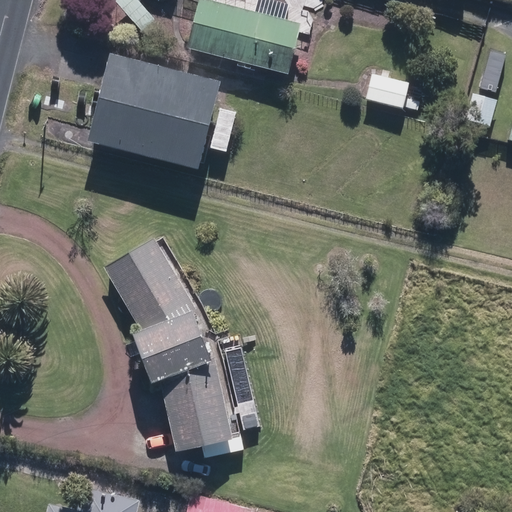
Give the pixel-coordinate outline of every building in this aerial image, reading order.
[(139,0),(115,0),(114,1),(140,33),(156,21),(139,0)] [(196,4),(185,51),(287,75),(298,32),(311,36),(316,12),(305,9),(306,0),(204,0),(203,6),(196,4)] [(487,52),(478,89),(496,93),(505,56),(487,52)] [(220,82),(108,54),(88,142),(197,169),(220,82)] [(371,73),(364,100),(404,109),(410,82),(371,73)] [(471,92),(464,120),(490,127),(498,99),(471,92)] [(138,329),(130,334),(151,385),(160,382),(176,452),(241,437),(215,326),(164,233),(104,266),(138,329)] [(337,486),(279,473),(275,495),(332,508),(337,486)] [(135,511),(139,500),(86,486),(79,511),(75,511),(47,505),(45,511),(135,511)] [(262,511),(192,493),(187,511),(262,511)]
